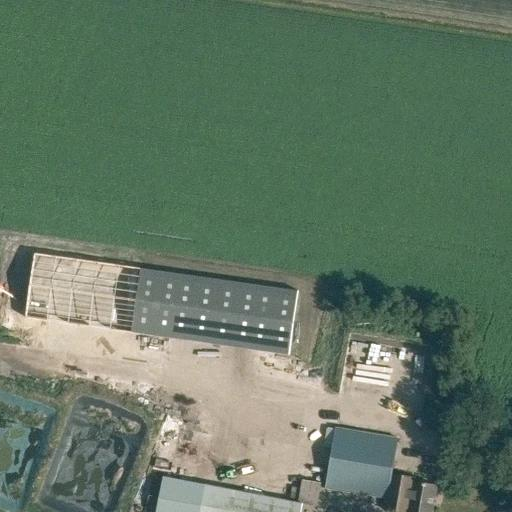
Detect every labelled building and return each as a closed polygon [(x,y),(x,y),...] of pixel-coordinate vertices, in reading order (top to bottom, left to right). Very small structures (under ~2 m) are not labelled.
[(131,333),(290,356),(299,292),(140,269),(131,333)] [(385,511),(390,511),(431,511),(436,486),(413,482),(414,479),(392,475),(398,439),(335,429),(325,489),(387,499),(385,511)] [(161,475),(152,511),(159,511),(168,477),(161,475)] [(304,481),(299,504),(318,508),(322,484),(304,481)] [(204,486),(198,511),(301,511),(302,505),(204,486)]
